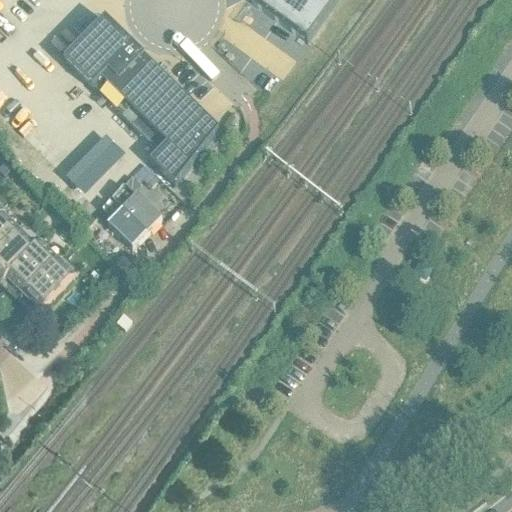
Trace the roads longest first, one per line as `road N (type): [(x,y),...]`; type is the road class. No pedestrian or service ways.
road 1 (residential): [(35,392),(226,180)]
road 2 (unclassified): [(170,0),(176,28),(246,104)]
